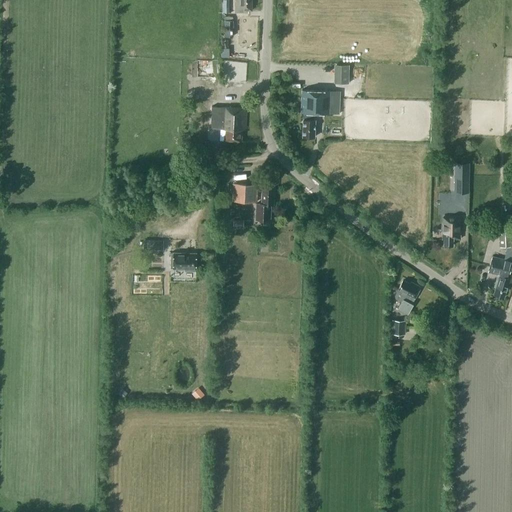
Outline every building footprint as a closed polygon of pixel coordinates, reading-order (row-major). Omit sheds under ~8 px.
[(252,10),(251,0),(235,0),(235,12),(248,12),(248,10),(252,10)] [(224,36),(233,36),(233,20),(224,20),(224,36)] [(333,82),(348,83),(349,64),(334,64),(333,82)] [(204,97),(217,97),(218,86),(205,85),(204,97)] [(303,136),(315,137),(315,119),(314,119),(314,113),(339,113),(339,91),(302,89),(301,112),(303,112),(303,136)] [(224,140),(241,141),(242,130),(245,130),(247,108),(212,106),(210,139),(224,140)] [(456,160),(455,189),(468,190),(468,161),(456,160)] [(232,200),(256,201),(257,185),(233,184),(232,200)] [(263,184),(262,203),(257,203),(256,219),(260,219),(262,217),(270,218),(271,204),(273,204),(274,185),(263,184)] [(444,239),(444,245),(453,245),(453,238),(460,238),(460,217),(442,217),(442,239),(444,239)] [(501,246),(511,245),(511,220),(500,221),(501,246)] [(163,241),(143,240),(143,249),(163,249),(163,241)] [(509,272),(511,261),(511,257),(511,250),(507,249),(504,259),(492,256),(488,271),(499,274),(498,278),(497,277),(494,286),(496,287),(493,294),(504,297),(506,289),(508,290),(511,278),(511,277),(510,277),(511,273),(509,272)] [(170,268),(185,268),(185,271),(196,271),(196,255),(186,255),(186,253),(171,253),(170,268)] [(151,270),(166,270),(167,257),(151,256),(151,270)] [(411,281),(410,283),(403,280),(398,288),(399,289),(395,295),(396,298),(404,302),(399,310),(407,314),(413,304),(412,303),(421,287),(411,281)] [(391,333),(405,334),(405,320),(392,319),(391,333)] [(204,395),(198,389),(192,394),(193,395),(197,400),(204,395)]
